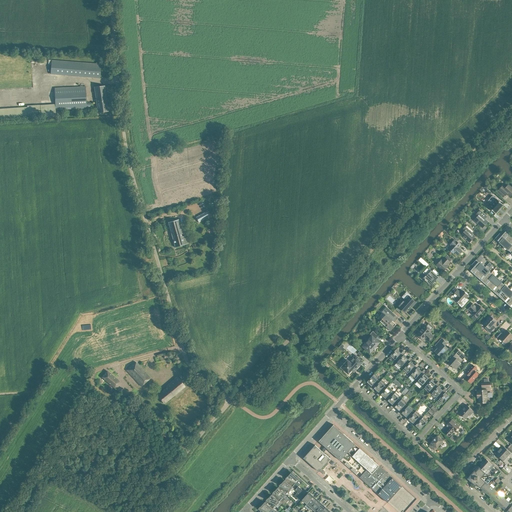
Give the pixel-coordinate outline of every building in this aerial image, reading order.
[(101,64),(96,64),(65,61),(51,60),(50,74),(99,78),(101,64)] [(108,111),(104,85),(94,87),(98,113),(108,111)] [(85,86),(54,88),(55,104),(27,105),(27,107),(28,118),(56,116),(55,110),(91,108),(90,103),(86,103),(85,86)] [(0,119),(28,118),(27,107),(0,108),(0,119)] [(499,190),(497,192),(500,195),(502,193),(504,194),(505,195),(505,196),(505,195),(507,193),(510,196),(511,194),(511,187),(509,184),(506,187),(503,185),(499,190)] [(492,204),(489,207),(496,213),(503,205),(493,195),(488,201),(492,204)] [(477,216),(474,220),(482,228),(488,222),(485,219),(487,216),(480,210),(476,215),(477,216)] [(210,217),(207,211),(196,217),(199,223),(210,217)] [(178,219),(168,222),(175,247),(187,244),(185,236),(182,237),(181,234),(182,233),(178,219)] [(464,231),(461,235),(469,242),(475,236),(472,234),(474,231),(467,225),(463,230),(464,231)] [(504,246),(511,237),(506,231),(502,235),(500,233),(495,238),(504,246)] [(451,247),(449,249),(453,253),(454,252),(458,255),(462,251),(458,248),(461,245),(455,240),(451,244),(451,247)] [(447,265),(450,262),(447,259),(449,257),(447,255),(442,260),(441,260),(437,265),(444,271),(448,266),(447,265)] [(477,276),(485,267),(476,260),(472,265),(474,267),(470,271),(477,276)] [(483,282),(491,273),(485,267),(477,276),(483,282)] [(427,268),(423,273),(426,275),(423,278),(431,285),(434,282),(434,281),(438,277),(427,268)] [(489,287),(497,278),(491,273),(483,282),(489,287)] [(495,293),(503,284),(497,278),(489,287),(495,293)] [(502,298),(510,289),(503,284),(495,293),(502,298)] [(455,288),(449,295),(451,297),(453,295),(456,298),(455,299),(461,304),(462,303),(464,305),(468,300),(466,298),(468,295),(467,295),(467,294),(466,293),(465,293),(463,290),(461,293),(457,290),(455,288)] [(508,304),(511,299),(511,291),(510,289),(502,298),(508,304)] [(405,299),(398,306),(405,312),(412,305),(413,306),(413,305),(414,305),(416,303),(416,302),(409,296),(410,295),(407,292),(403,297),(405,299)] [(473,304),(468,309),(472,312),(472,313),(477,318),(484,310),(479,305),(477,307),(473,304)] [(394,322),(399,317),(387,307),(382,312),(386,315),(380,321),(387,327),(385,329),(387,330),(387,331),(388,331),(389,331),(389,330),(390,330),(391,330),(396,324),(394,322)] [(496,321),(494,318),(494,317),(492,316),(491,316),(491,315),(489,317),(488,317),(487,318),(487,319),(484,323),(487,326),(485,328),(490,332),(495,327),(493,325),(496,321)] [(425,325),(417,335),(423,340),(425,338),(429,341),(433,336),(429,333),(431,330),(425,325)] [(501,333),(497,337),(499,339),(500,338),(506,343),(511,336),(511,334),(507,330),(503,335),(501,333)] [(376,346),(379,342),(376,339),(378,336),(373,331),(370,334),(372,336),(366,342),(364,341),(360,345),(365,350),(366,349),(370,353),(374,349),(376,346)] [(448,348),(444,345),(447,343),(442,338),(436,345),(438,348),(435,351),(441,356),(448,348)] [(398,362),(404,355),(403,355),(406,352),(403,350),(401,353),(397,349),(389,357),(394,361),(395,360),(397,362),(398,362)] [(465,356),(461,353),(462,353),(458,350),(459,350),(449,361),(451,364),(450,366),(451,365),(456,370),(461,364),(459,362),(461,361),(465,356)] [(354,372),(356,369),(363,362),(356,355),(350,362),(348,360),(347,360),(346,360),(345,360),(344,361),(344,362),(345,363),(341,367),(348,374),(352,370),(354,372)] [(404,368),(411,361),(410,361),(413,359),(410,357),(408,359),(404,355),(398,362),(397,362),(396,363),(401,367),(402,366),(404,368)] [(411,374),(417,367),(419,365),(417,363),(415,365),(411,361),(404,368),(403,369),(408,373),(409,372),(411,374)] [(141,386),(150,378),(136,362),(133,365),(133,364),(126,370),(141,386)] [(468,375),(465,378),(471,383),(479,374),(475,371),(477,369),(472,364),(465,372),(468,375)] [(418,380),(424,373),(426,371),(424,369),(422,371),(417,367),(411,374),(410,375),(415,380),(416,378),(418,380)] [(120,381),(107,371),(101,378),(114,388),(120,381)] [(378,379),(379,378),(374,373),(367,382),(372,386),(370,388),(372,390),(374,388),(380,381),(378,379)] [(425,386),(431,380),(433,377),(431,375),(429,378),(424,373),(418,380),(417,382),(422,386),(423,384),(425,386)] [(157,395),(164,403),(185,386),(177,377),(166,386),(167,387),(157,395)] [(385,385),(386,384),(381,380),(380,381),(374,388),(379,392),(377,394),(379,396),(381,394),(387,387),(385,385)] [(432,393),(438,386),(440,383),(438,381),(436,384),(431,380),(425,386),(424,388),(428,392),(430,390),(432,392),(432,393)] [(478,391),(477,391),(478,398),(479,398),(479,403),(487,402),(487,397),(488,397),(488,393),(487,393),(487,390),(486,390),(486,387),(491,387),(490,382),(482,383),(482,388),(483,388),(483,390),(478,390),(478,391)] [(392,391),(393,390),(388,386),(387,387),(381,394),(386,398),(383,401),(386,403),(388,400),(394,394),(394,393),(392,391)] [(439,399),(445,392),(447,390),(445,388),(443,390),(438,386),(432,393),(432,392),(431,394),(435,398),(437,397),(439,399)] [(401,400),(399,398),(400,396),(395,392),(394,393),(394,394),(388,400),(393,404),(390,407),(393,409),(395,406),(401,400)] [(450,396),(445,392),(439,399),(438,400),(442,404),(450,396)] [(405,404),(407,402),(402,398),(401,400),(395,406),(399,411),(397,413),(400,415),(402,413),(408,406),(405,404)] [(412,410),(414,408),(409,404),(408,406),(402,413),(406,417),(404,419),(407,421),(409,419),(415,412),(412,410)] [(464,408),(459,413),(465,418),(470,413),(471,414),(473,411),(466,404),(463,407),(464,408)] [(419,416),(421,415),(416,410),(415,412),(409,419),(413,423),(411,425),(413,427),(416,425),(422,418),(419,416)] [(428,421),(423,417),(422,418),(416,425),(420,429),(428,421)] [(447,429),(444,432),(449,436),(452,434),(454,431),(455,431),(459,426),(452,419),(447,425),(449,426),(447,429)] [(319,441),(325,446),(341,460),(348,452),(352,456),(367,469),(360,477),(388,502),(402,486),(360,448),(355,444),(333,424),(319,441)] [(431,443),(429,446),(434,450),(437,447),(437,448),(440,444),(441,444),(443,443),(443,442),(443,441),(443,440),(438,436),(435,438),(433,440),(431,443)] [(331,459),(324,453),(315,445),(304,458),(319,472),(331,459)] [(503,446),(499,450),(505,455),(509,451),(503,446)] [(505,455),(499,450),(495,454),(501,459),(505,455)] [(511,460),(505,455),(501,459),(507,464),(511,460)] [(494,466),(492,465),(486,459),(484,462),(483,461),(482,462),(489,469),(489,468),(491,469),(494,466)] [(489,469),(482,462),(480,464),(481,465),(479,467),(485,473),(489,469)] [(474,471),(469,476),(469,480),(475,484),(479,489),(480,488),(480,487),(486,481),(481,477),(485,473),(479,467),(478,466),(474,471)] [(291,473),(285,480),(293,487),(299,480),(291,473)] [(286,494),(293,487),(285,480),(278,487),(286,494)] [(483,492),(490,485),(486,481),(480,487),(480,488),(482,489),(481,491),(483,492)] [(488,495),(494,489),(490,485),(483,492),(485,494),(486,492),(488,495)] [(286,494),(278,487),(272,494),(279,501),(286,494)] [(491,499),(498,492),(494,489),(488,495),(491,497),(490,498),(491,499)] [(307,503),(313,496),(309,492),(307,494),(302,500),(307,503)] [(496,502),(502,496),(498,492),(491,499),(493,501),(494,500),(496,502)] [(273,509),(279,501),(272,494),(265,502),(273,509)] [(311,507),(317,500),(313,496),(307,503),(311,507)] [(499,506),(506,499),(502,496),(496,502),(499,504),(498,505),(499,506)] [(504,509),(510,503),(506,499),(499,506),(501,508),(502,507),(504,509)] [(315,511),(322,504),(317,500),(311,507),(315,511)] [(270,511),(273,509),(265,502),(258,510),(259,509),(263,511),(270,511)]
